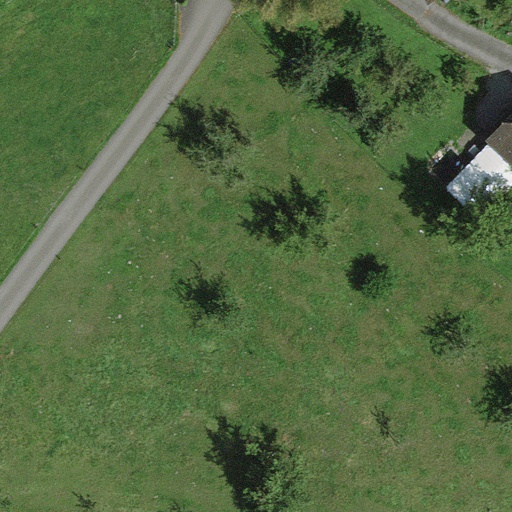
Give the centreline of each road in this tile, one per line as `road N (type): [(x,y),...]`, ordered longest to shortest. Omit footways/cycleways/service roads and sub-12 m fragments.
road 1 (unclassified): [(215,0),(198,46),(0,311)]
road 2 (track): [(511,65),(391,0)]
